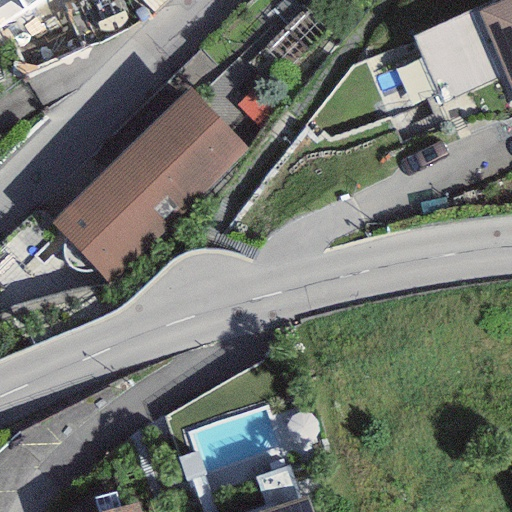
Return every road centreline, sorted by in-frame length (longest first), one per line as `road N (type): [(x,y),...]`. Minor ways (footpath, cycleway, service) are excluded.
road 1 (unclassified): [(511,249),(395,266),(228,308)]
road 2 (residential): [(228,308),(68,465),(36,511)]
road 3 (unclassified): [(0,197),(198,0)]
road 4 (unclassified): [(228,308),(0,400)]
